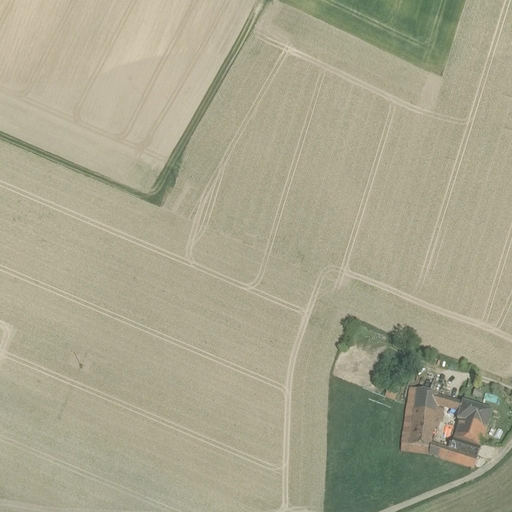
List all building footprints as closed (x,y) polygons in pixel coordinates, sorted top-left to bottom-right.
[(414,408),(417,391),(410,389),(401,447),(408,448),(414,408)] [(384,399),(394,402),(397,394),(388,390),(384,399)] [(420,410),(423,393),(417,391),(414,408),(420,410)] [(429,457),(431,445),(433,431),(435,413),(436,409),(437,397),(423,393),(420,410),(414,408),(408,448),(401,447),(400,453),(429,457)] [(441,399),(437,397),(436,409),(444,410),(447,400),(441,399)] [(454,402),(447,400),(444,410),(451,412),(454,402)] [(492,414),(454,402),(451,412),(459,415),(462,416),(459,423),(486,431),(492,414)] [(442,424),(443,414),(435,413),(433,431),(438,432),(439,424),(442,424)] [(480,450),(486,431),(459,423),(453,441),(480,450)] [(477,460),(480,450),(453,441),(451,447),(449,446),(448,450),(477,460)] [(435,459),(439,448),(431,445),(429,457),(435,459)] [(473,471),(477,460),(448,450),(439,448),(435,459),(473,471)]
